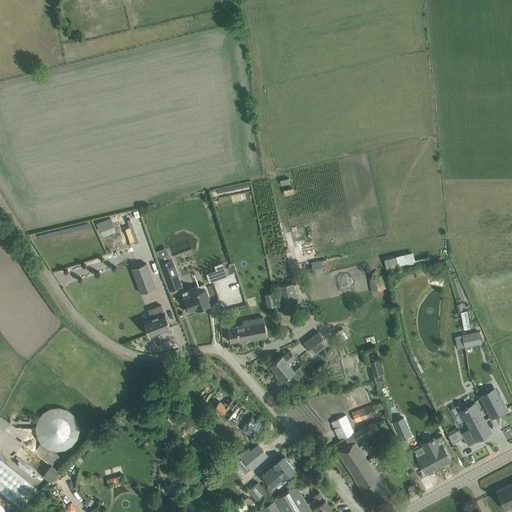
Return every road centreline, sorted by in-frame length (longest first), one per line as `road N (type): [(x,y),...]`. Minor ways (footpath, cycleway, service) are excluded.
road 1 (unclassified): [(356,511),(229,356),(214,345),(145,352),(96,334),(0,208)]
road 2 (tertiary): [(402,511),(511,454)]
